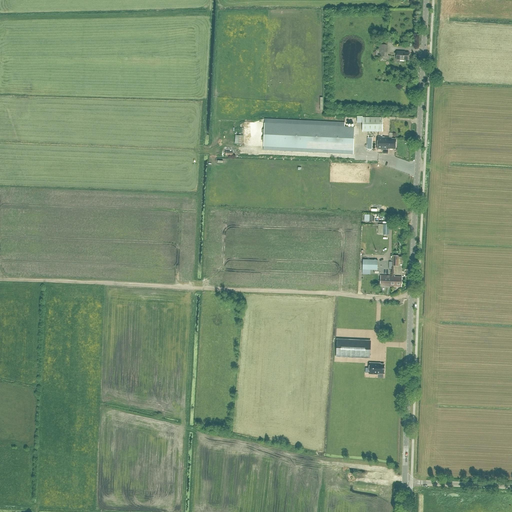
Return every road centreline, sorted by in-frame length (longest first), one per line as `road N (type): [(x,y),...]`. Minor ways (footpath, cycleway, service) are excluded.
road 1 (secondary): [(404,482),(426,0)]
road 2 (track): [(411,297),(0,281)]
